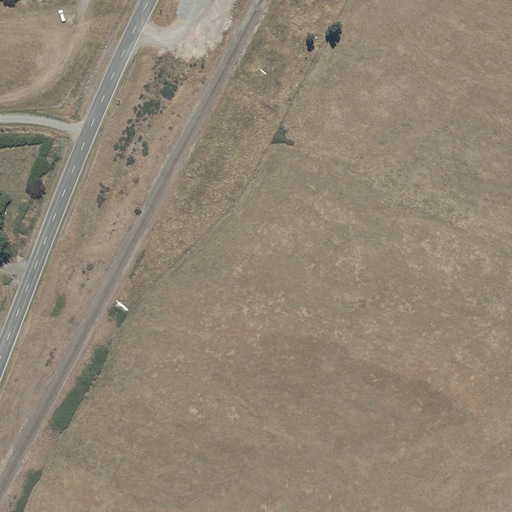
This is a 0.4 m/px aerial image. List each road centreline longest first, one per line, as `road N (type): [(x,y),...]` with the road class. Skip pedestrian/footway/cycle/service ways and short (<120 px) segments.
road 1 (unclassified): [(0,371),(88,136)]
road 2 (unclassified): [(88,136),(152,0)]
